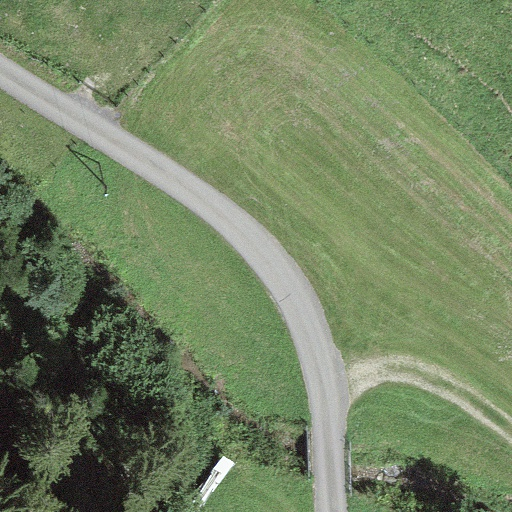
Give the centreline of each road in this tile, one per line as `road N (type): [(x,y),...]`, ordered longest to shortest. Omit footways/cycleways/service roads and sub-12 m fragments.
road 1 (track): [(331,511),(317,353),(254,242),(135,152),(0,79)]
road 2 (track): [(324,380),(411,370),(511,430)]
